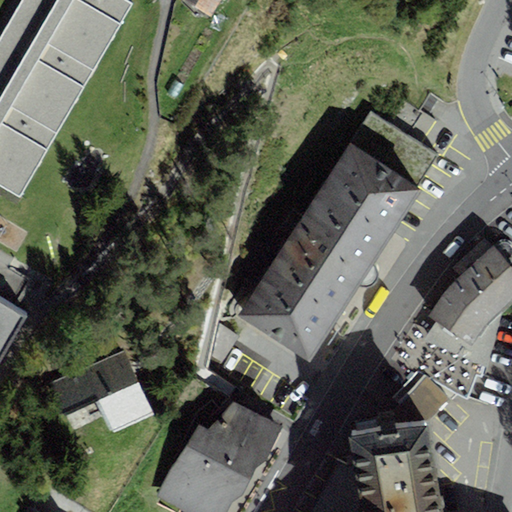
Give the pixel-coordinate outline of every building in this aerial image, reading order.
[(22,0),(0,39),(0,186),(19,198),(132,4),(125,0),(22,0)] [(220,0),(183,0),(210,17),(220,0)] [(410,134),(375,112),(354,144),(350,141),(239,314),(311,360),(358,285),(362,287),(367,287),(371,286),(375,283),(378,278),(379,273),(378,270),(376,267),(372,264),(393,231),(422,191),(417,188),(441,153),(410,134)] [(447,288),(428,317),(436,322),(471,346),(487,325),(502,311),(511,301),(511,268),(493,246),(447,288)] [(0,360),(26,317),(0,301),(0,360)] [(471,346),(436,322),(423,341),(487,368),(502,311),(487,325),(471,346)] [(155,415),(122,348),(46,384),(62,418),(97,402),(113,435),(155,415)] [(233,403),(208,430),(198,425),(158,497),(184,511),(227,511),(233,501),(243,496),(256,468),(266,461),(282,427),(233,403)] [(444,511),(430,423),(350,433),(354,467),(337,460),(310,511),(444,511)]
